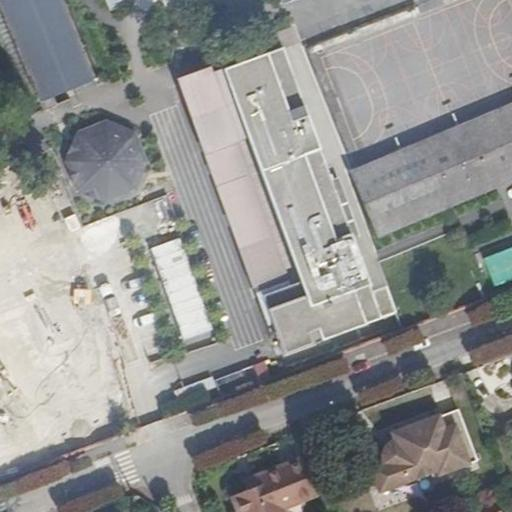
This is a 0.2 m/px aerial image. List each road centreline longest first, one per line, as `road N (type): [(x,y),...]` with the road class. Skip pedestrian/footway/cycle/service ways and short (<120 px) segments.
road 1 (residential): [(162,458),(511,327)]
road 2 (residential): [(5,511),(162,458)]
